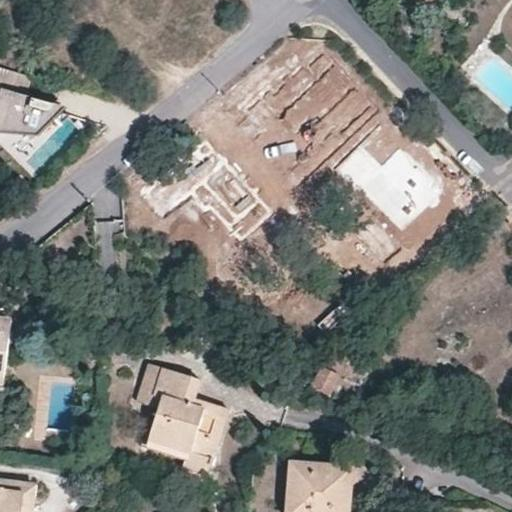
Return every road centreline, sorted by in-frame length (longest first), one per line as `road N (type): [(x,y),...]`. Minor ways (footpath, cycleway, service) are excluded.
road 1 (residential): [(0,248),(191,96),(288,0)]
road 2 (residential): [(320,0),(489,165),(511,176)]
